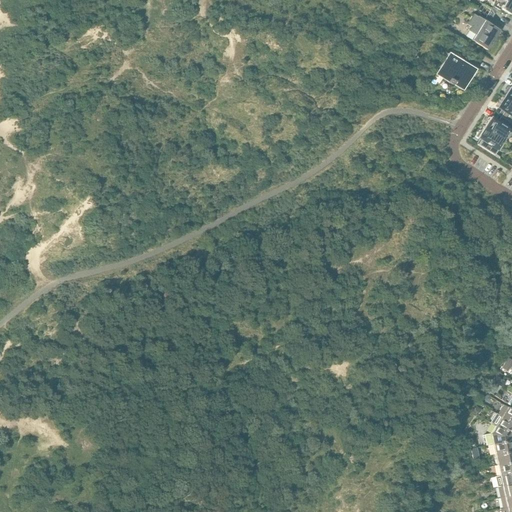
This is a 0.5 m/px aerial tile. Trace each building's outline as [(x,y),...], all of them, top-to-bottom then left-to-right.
[(498,7),(507,14),(511,6),(511,0),(491,0),(489,5),(491,6),(495,9),(496,9),(498,7)] [(469,4),(464,1),(463,1),(458,8),(461,11),(465,10),(469,4)] [(491,6),(485,14),(490,17),(495,9),(491,6)] [(498,29),(476,15),(475,16),(472,14),(466,24),(469,26),(467,30),(473,34),(469,39),(485,50),(498,29)] [(460,89),(473,68),(448,52),(435,74),(437,72),(447,78),(446,81),(449,84),(450,83),(460,89)] [(502,96),(511,102),(511,88),(508,86),(502,96)] [(511,102),(502,96),(495,106),(502,111),(499,116),(511,124),(511,102)] [(501,139),(508,129),(511,131),(511,130),(511,124),(499,116),(496,121),(489,117),(482,127),(501,139)] [(475,136),(476,137),(480,139),(476,144),(493,155),(497,149),(495,148),(501,139),(482,127),(480,130),(480,131),(479,130),(477,132),(475,136)] [(405,301),(404,303),(416,310),(422,313),(420,316),(428,320),(430,315),(431,314),(417,308),(405,301)] [(497,385),(492,382),(486,392),(491,395),(497,385)] [(472,412),(475,414),(477,415),(481,408),(476,405),(472,412)] [(500,417),(511,424),(511,411),(502,405),(496,414),(500,417)] [(494,426),(508,435),(511,430),(511,424),(500,417),(494,426)] [(491,444),(507,440),(506,437),(508,435),(494,426),(489,434),(491,444)] [(493,454),(511,450),(511,445),(508,446),(507,440),(491,444),(493,454)] [(496,465),(511,461),(511,456),(511,455),(511,450),(493,454),(496,465)] [(498,475),(511,472),(511,461),(496,465),(498,475)] [(501,486),(511,483),(511,472),(498,475),(500,486),(501,486)] [(499,497),(511,494),(511,483),(501,486),(500,486),(497,487),(499,497)] [(505,507),(511,505),(511,494),(499,497),(501,508),(505,507)]
